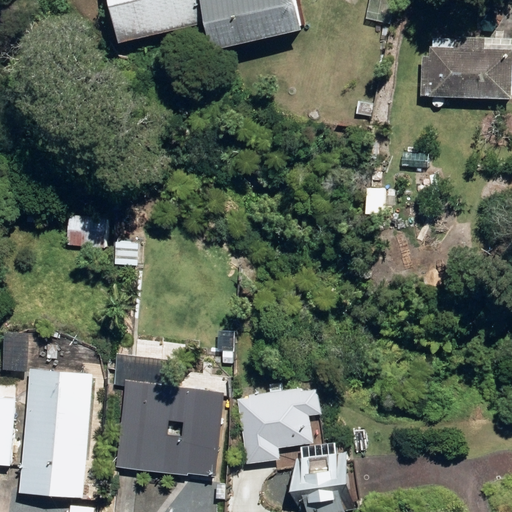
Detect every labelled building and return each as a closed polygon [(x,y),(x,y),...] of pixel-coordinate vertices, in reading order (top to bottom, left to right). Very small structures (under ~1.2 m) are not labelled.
[(216,16),(221,41),(312,22),(306,0),(119,0),(128,36),(216,16)] [(361,29),(383,38),(389,23),(367,14),(361,29)] [(425,92),(511,92),(511,43),(491,44),(492,32),(461,31),(460,43),(434,42),(434,51),(426,51),(425,92)] [(72,241),(109,245),(112,214),(75,210),(72,241)] [(32,326),(7,325),(5,369),(30,370),(32,326)] [(235,361),(236,348),(225,348),(224,360),(235,361)] [(23,489),(87,494),(98,369),(34,363),(23,489)] [(0,460),(14,462),(20,393),(16,393),(17,378),(0,377),(0,460)] [(229,387),(123,379),(116,464),(192,471),(192,469),(221,472),(229,387)] [(242,393),(250,461),(286,455),(284,444),(320,438),(315,409),(330,407),(326,381),(309,384),(308,383),(242,393)] [(298,455),(306,511),(313,511),(360,506),(352,448),(335,450),(337,462),(318,464),(317,452),(298,455)] [(228,511),(230,491),(203,489),(201,511),(228,511)]
